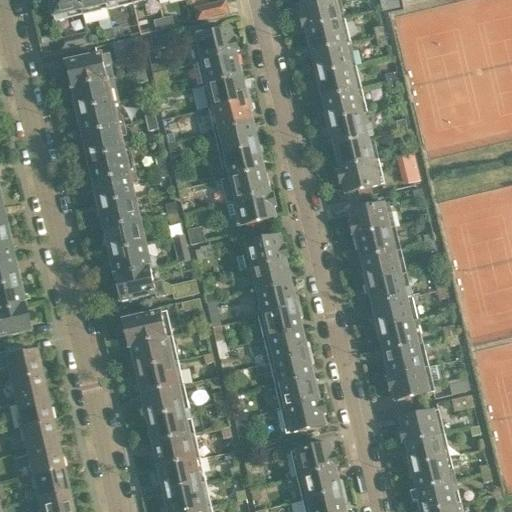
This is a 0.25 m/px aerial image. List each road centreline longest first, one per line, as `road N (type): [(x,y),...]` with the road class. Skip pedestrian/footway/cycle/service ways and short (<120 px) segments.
road 1 (residential): [(376,511),(253,0)]
road 2 (residential): [(115,511),(0,0)]
